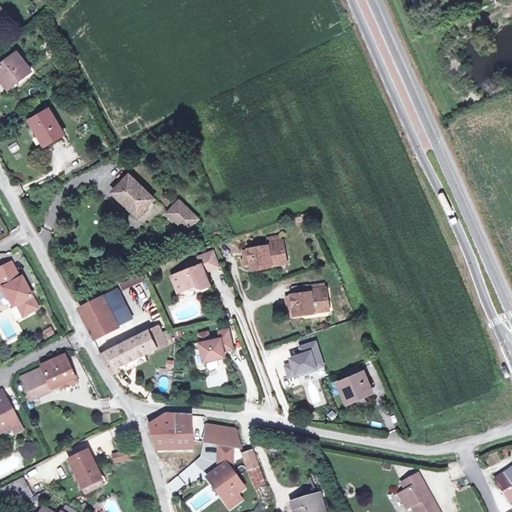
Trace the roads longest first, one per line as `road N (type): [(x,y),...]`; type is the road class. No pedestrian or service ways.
road 1 (secondary): [(349,0),(511,360)]
road 2 (unclassified): [(511,431),(462,449),(427,451),(131,401)]
road 3 (secondary): [(511,318),(370,0)]
road 4 (unclassified): [(131,401),(115,386),(0,180)]
road 5 (unknown): [(232,247),(295,427)]
